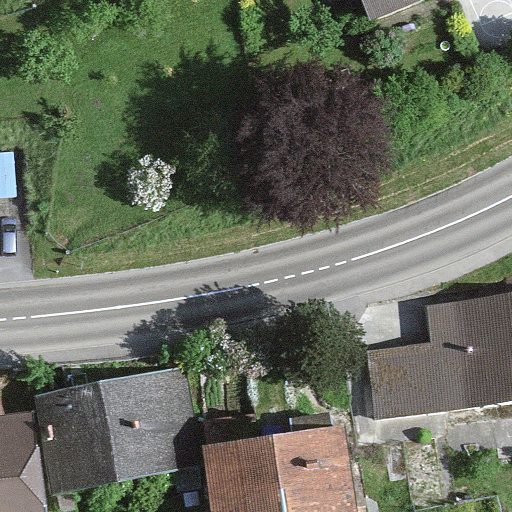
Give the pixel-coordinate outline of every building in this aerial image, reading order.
[(352,0),(369,38),(460,0),(352,0)] [(511,292),(427,301),(431,337),(367,343),(374,411),(511,396),(511,292)] [(186,369),(44,391),(58,481),(200,459),(186,369)] [(48,511),(39,421),(0,424),(0,511),(48,511)] [(358,511),(347,422),(203,440),(211,511),(358,511)]
